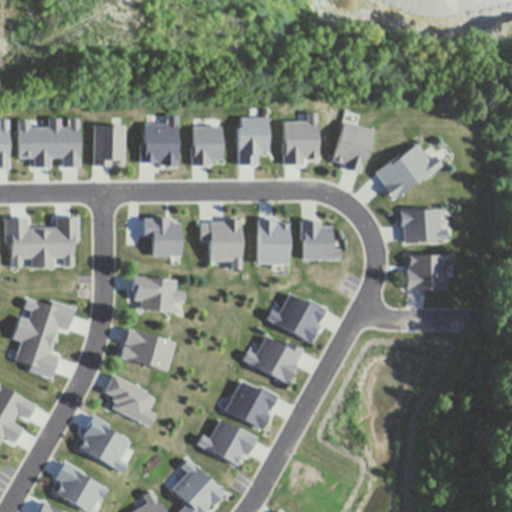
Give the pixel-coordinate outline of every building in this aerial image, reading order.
[(121,126),(112,126),(112,117),(121,117),(121,126)] [(175,125),(166,125),(166,117),(175,117),(175,125)] [(267,150),(260,150),(260,154),(256,154),(256,164),(238,164),(238,128),(241,128),(241,118),(266,118),(266,121),(269,121),(269,126),(266,126),(267,138),(269,138),(269,143),(267,143),(267,150)] [(58,119),(58,128),(67,128),(76,128),(76,131),(79,131),(79,136),(76,136),(76,151),(76,166),(61,166),(61,157),(47,157),(47,128),(47,125),(47,119),(58,119)] [(76,119),(76,128),(67,128),(67,119),(76,119)] [(26,120),(26,128),(41,128),(41,125),(47,125),(47,128),(47,157),(47,167),(32,167),(32,157),(17,157),(17,136),(14,137),(14,131),(17,131),(17,120),(26,120)] [(358,172),(342,166),(343,163),(331,159),(332,155),(335,146),(341,130),(338,129),(340,123),(343,124),(344,122),(372,131),(371,134),(373,135),(372,140),(369,139),(358,172)] [(193,124),(198,124),(198,127),(220,127),(220,158),(208,159),(208,164),(191,164),(191,147),(193,147),(193,124)] [(166,125),(175,125),(175,161),(166,161),(166,154),(161,154),(161,162),(155,162),(155,163),(141,163),(140,147),(145,147),(144,134),(142,134),(142,128),(144,128),(144,126),(166,125)] [(121,126),(124,126),(124,156),(124,160),(114,160),(114,156),(113,156),(110,156),(111,165),(95,165),(95,148),(95,126),(112,126),(121,126)] [(425,166),(385,197),(385,196),(384,195),(383,194),(376,185),(377,184),(369,174),(368,172),(391,154),(392,156),(408,144),(420,160),(421,161),(422,163),(423,163),(424,164),(425,165),(425,166)] [(425,166),(425,165),(424,164),(423,163),(422,163),(421,161),(420,160),(424,157),(426,155),(428,157),(429,158),(430,159),(431,160),(431,161),(429,163),(425,166)] [(401,225),(400,211),(430,209),(430,208),(433,208),(433,209),(438,209),(439,229),(445,229),(445,238),(440,239),(436,239),(437,242),(431,242),(431,239),(404,241),(403,224),(401,225)] [(165,224),(168,224),(168,223),(177,223),(177,249),(180,249),(180,254),(177,254),(150,254),(147,254),(147,249),(150,249),(150,234),(147,235),(142,235),(142,219),(150,218),(150,217),(165,217),(165,218),(165,224)] [(286,223),(286,262),(273,262),(264,262),(264,265),(259,265),(259,262),(257,262),(257,219),(259,219),(273,219),(273,223),(286,223)] [(239,260),(230,260),(208,260),(208,257),(205,257),(205,252),(208,252),(208,239),(199,239),(199,224),(208,224),(208,222),(222,222),(222,220),(238,220),(238,222),(239,260)] [(329,258),(307,258),(307,261),(305,261),(302,261),(302,258),(302,250),(302,238),(300,238),(300,228),(300,221),(305,221),(317,221),(317,227),(330,227),(329,250),(329,258)] [(329,258),(329,250),(338,250),(338,258),(329,258)] [(444,268),(444,291),(424,291),(408,291),(406,291),(406,273),(408,273),(408,268),(408,258),(424,258),(444,258),(444,261),(444,268)] [(444,268),(444,261),(444,258),(452,258),(452,268),(444,268)] [(239,260),(239,268),(230,268),(230,260),(239,260)] [(171,287),(183,289),(181,300),(170,298),(169,307),(138,303),(139,295),(132,294),(133,286),(130,285),(130,282),(132,271),(173,276),(171,287)] [(274,321),(278,314),(289,294),(291,295),(293,293),(297,295),(296,298),(308,304),(310,301),(323,308),(324,309),(317,322),(316,321),(313,326),(316,328),(309,341),(291,331),(274,321)] [(274,321),(266,317),(270,310),(278,314),(274,321)] [(162,368),(154,366),(126,359),(117,356),(119,349),(119,346),(125,348),(126,343),(121,342),(124,329),(170,341),(166,354),(164,361),(162,368)] [(251,363),(255,355),(265,336),(268,338),(269,335),(273,338),(272,340),(284,347),(287,342),(301,350),(294,363),(295,364),(290,373),(290,374),(290,375),(286,382),(257,366),(256,369),(252,366),(253,364),(251,363)] [(251,363),(243,359),(248,351),(255,355),(251,363)] [(162,368),(164,361),(172,363),(170,372),(162,369),(162,368)] [(141,422),(138,420),(137,423),(133,421),(134,418),(123,413),(122,415),(117,413),(118,411),(112,408),(115,402),(112,400),(114,396),(105,392),(112,376),(144,392),(143,394),(152,399),(146,411),(141,422)] [(259,387),(273,395),(271,399),(266,408),(265,407),(263,411),(264,412),(266,413),(258,426),(255,424),(228,409),(226,408),(240,382),(243,383),(244,381),(248,383),(247,386),(257,391),(259,387)] [(10,422),(0,416),(0,385),(34,405),(26,417),(16,411),(10,422)] [(141,422),(146,411),(154,414),(148,425),(141,422)] [(116,459),(111,466),(78,447),(84,435),(82,434),(85,429),(84,428),(91,415),(106,424),(104,428),(119,437),(121,434),(125,437),(124,439),(126,441),(121,450),(123,451),(121,456),(118,454),(116,459)] [(0,416),(10,422),(20,428),(13,440),(2,434),(0,438),(0,416)] [(203,448),(207,440),(216,425),(213,424),(215,420),(218,421),(237,432),(238,430),(254,438),(252,440),(244,455),(240,453),(233,464),(222,459),(216,455),(215,456),(213,455),(213,454),(208,451),(203,448)] [(203,448),(201,446),(198,445),(196,444),(200,436),(207,440),(203,448)] [(120,471),(111,466),(116,459),(124,464),(120,471)] [(180,511),(189,502),(179,493),(177,495),(173,492),(175,490),(173,488),(189,471),(182,465),(188,459),(197,467),(199,465),(202,468),(200,470),(204,474),(206,472),(210,475),(208,477),(221,489),(224,492),(215,502),(213,503),(210,501),(207,505),(208,506),(202,511),(180,511)] [(75,471),(88,479),(89,476),(93,479),(92,481),(102,487),(98,495),(95,493),(85,510),(78,505),(77,508),(72,505),(74,503),(52,490),(58,479),(52,475),(61,460),(76,469),(75,471)] [(155,498),(147,503),(143,495),(150,491),(155,498)] [(130,511),(147,503),(155,498),(162,511),(130,511)] [(60,511),(38,511),(44,502),(60,511)]
